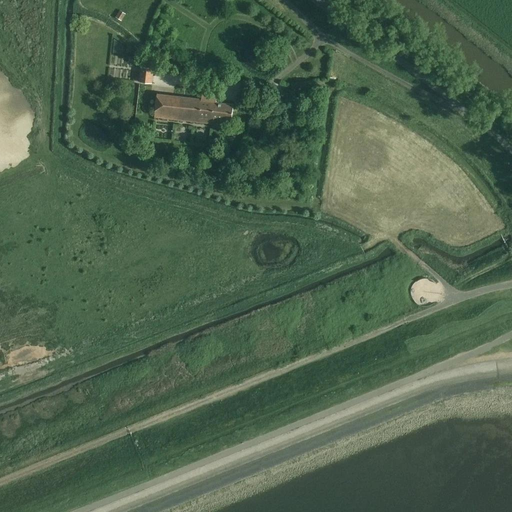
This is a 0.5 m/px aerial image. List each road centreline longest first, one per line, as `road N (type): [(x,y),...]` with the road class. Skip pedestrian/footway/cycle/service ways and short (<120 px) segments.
road 1 (track): [(0,485),(407,322)]
road 2 (unclassified): [(282,0),(321,39),(478,120)]
road 3 (unclassified): [(478,120),(317,0)]
